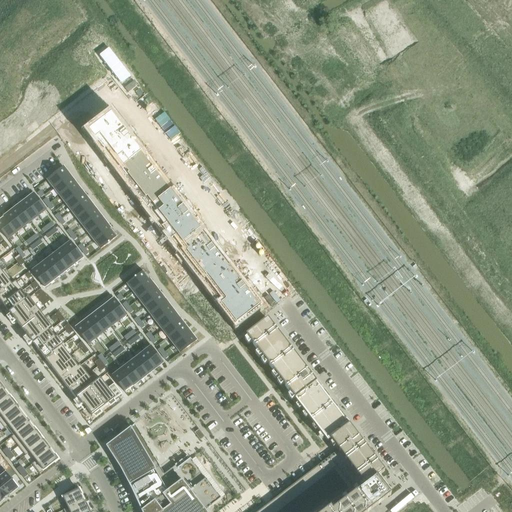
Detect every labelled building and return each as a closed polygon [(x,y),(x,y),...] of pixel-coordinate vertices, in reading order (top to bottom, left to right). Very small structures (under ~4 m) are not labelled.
[(93,129),(89,132),(90,134),(91,133),(96,139),(94,140),(95,141),(98,145),(99,146),(103,151),(103,152),(104,152),(104,153),(107,157),(108,158),(109,160),(110,159),(113,162),(112,163),(113,164),(118,171),(119,172),(124,178),(125,179),(126,179),(127,180),(127,181),(127,182),(128,184),(129,185),(133,190),(134,191),(138,196),(138,197),(140,199),(142,202),(142,203),(144,201),(149,208),(147,209),(147,210),(148,211),(150,213),(151,215),(153,217),(154,219),(155,218),(157,221),(156,222),(158,224),(159,225),(160,227),(162,228),(161,229),(162,229),(163,230),(167,235),(166,235),(168,237),(170,240),(171,241),(171,242),(172,241),(176,247),(176,248),(177,249),(178,249),(183,256),(184,255),(187,260),(192,267),(192,268),(193,268),(197,273),(197,274),(199,276),(199,277),(201,278),(201,279),(203,278),(208,284),(206,286),(207,286),(207,287),(212,293),(213,295),(214,294),(216,296),(215,296),(216,297),(215,298),(216,298),(217,299),(221,305),(222,306),(226,312),(227,313),(230,316),(230,317),(231,318),(232,316),(237,322),(235,324),(236,324),(237,325),(239,324),(239,323),(241,322),(241,321),(244,319),(247,317),(249,316),(257,309),(260,307),(258,305),(254,301),(253,299),(253,298),(250,295),(249,293),(248,293),(247,291),(242,284),(241,285),(238,282),(237,280),(235,278),(236,277),(234,275),(231,270),(230,269),(229,268),(227,266),(225,263),(223,261),(221,258),(220,257),(219,256),(218,254),(211,245),(210,246),(208,244),(208,243),(206,240),(207,240),(200,231),(201,231),(200,230),(199,228),(198,229),(196,225),(194,222),(191,219),(190,217),(188,215),(189,215),(184,209),(183,207),(182,208),(181,206),(180,205),(180,204),(179,204),(179,205),(176,201),(177,200),(175,198),(172,195),(173,194),(171,192),(170,192),(168,189),(165,186),(164,184),(161,181),(160,179),(159,177),(158,176),(156,174),(153,170),(154,169),(153,168),(152,169),(150,166),(148,163),(148,162),(147,162),(141,155),(142,154),(140,152),(139,153),(138,151),(136,149),(134,146),(132,143),(133,142),(132,141),(130,139),(124,131),(123,131),(122,129),(121,127),(120,127),(118,124),(117,122),(116,120),(113,117),(112,115),(107,118),(99,125),(93,129)] [(64,168),(48,180),(54,188),(70,176),(64,168)] [(70,176),(54,188),(60,196),(76,183),(70,176)] [(76,183),(60,196),(65,203),(82,191),(76,183)] [(82,191),(65,203),(71,211),(87,199),(82,191)] [(34,194),(26,200),(39,216),(47,210),(34,194)] [(87,199),(71,211),(77,219),(93,206),(87,199)] [(26,200),(19,206),(31,222),(39,216),(26,200)] [(19,206),(11,212),(23,228),(31,222),(19,206)] [(93,206),(77,219),(83,226),(99,214),(93,206)] [(11,212),(3,218),(16,234),(23,228),(11,212)] [(99,214),(83,226),(89,234),(105,222),(99,214)] [(3,218),(0,220),(0,230),(8,240),(16,234),(3,218)] [(105,222),(89,234),(95,242),(111,229),(105,222)] [(111,229),(95,242),(101,250),(117,237),(111,229)] [(71,242),(63,248),(75,264),(83,258),(71,242)] [(63,248),(55,254),(68,270),(75,264),(63,248)] [(55,254),(48,260),(60,276),(68,270),(55,254)] [(48,260),(40,266),(52,282),(60,276),(48,260)] [(40,266),(32,272),(38,280),(44,288),(52,282),(40,266)] [(0,294),(14,284),(16,282),(15,282),(13,283),(4,270),(2,272),(0,273),(0,294)] [(143,271),(127,284),(133,292),(149,279),(143,271)] [(149,279),(133,292),(139,299),(155,287),(149,279)] [(36,281),(31,285),(34,290),(39,286),(36,281)] [(14,284),(0,294),(0,301),(4,306),(20,293),(23,291),(16,282),(14,284)] [(155,287),(139,299),(145,307),(161,295),(155,287)] [(20,293),(4,306),(10,313),(26,301),(29,299),(29,298),(26,300),(21,293),(23,292),(23,291),(20,293)] [(161,295),(145,307),(151,315),(167,302),(161,295)] [(26,301),(10,313),(10,314),(17,323),(18,324),(18,325),(23,331),(26,334),(32,343),(33,344),(52,330),(53,329),(42,316),(29,299),(26,301)] [(114,299),(106,305),(119,321),(127,315),(114,299)] [(167,302),(151,315),(157,322),(173,310),(167,302)] [(106,305),(99,311),(111,327),(119,321),(106,305)] [(173,310),(157,322),(162,330),(178,318),(173,310)] [(99,311),(91,316),(104,333),(111,327),(99,311)] [(91,316),(84,322),(96,338),(104,333),(91,316)] [(178,318),(162,330),(168,338),(184,325),(178,318)] [(268,319),(246,336),(295,400),(296,401),(298,403),(297,403),(298,404),(303,410),(303,411),(308,417),(309,418),(314,424),(313,424),(314,425),(319,431),(319,432),(324,438),(325,439),(327,442),(330,440),(349,425),(346,422),(345,422),(340,416),(339,415),(335,409),(333,408),(334,408),(330,402),(329,403),(328,401),(329,401),(324,395),(316,384),(317,383),(308,372),(271,324),(268,319)] [(84,322),(75,329),(79,333),(87,344),(88,345),(96,338),(84,322)] [(184,325),(168,338),(174,345),(190,333),(184,325)] [(52,330),(33,344),(39,352),(58,338),(52,330),(53,330),(53,329),(52,330)] [(190,333),(174,345),(180,353),(196,341),(190,333)] [(58,338),(39,352),(45,359),(62,346),(64,345),(58,338)] [(62,346),(45,359),(51,368),(59,362),(63,367),(74,358),(72,359),(62,347),(64,346),(64,345),(62,346)] [(85,346),(80,349),(80,350),(81,349),(85,354),(89,351),(85,346)] [(151,347),(143,353),(156,369),(164,363),(151,347)] [(143,353),(136,359),(148,375),(156,369),(143,353)] [(59,362),(51,368),(61,381),(80,366),(74,358),(63,367),(59,362)] [(136,359),(128,364),(140,380),(148,375),(136,359)] [(102,364),(98,367),(101,372),(106,368),(102,364)] [(128,364),(120,370),(133,386),(140,380),(128,364)] [(80,366),(61,381),(68,390),(87,375),(80,366)] [(120,370),(112,376),(125,393),(133,386),(120,370)] [(87,375),(68,390),(75,399),(77,398),(101,379),(100,379),(94,384),(87,375)] [(77,398),(75,399),(76,399),(77,398),(77,399),(83,406),(84,406),(87,409),(92,417),(94,416),(100,411),(108,405),(114,400),(118,397),(122,394),(114,384),(108,389),(101,379),(77,398)] [(3,387),(0,388),(0,403),(10,395),(6,390),(6,391),(3,387)] [(10,395),(0,403),(0,417),(17,404),(13,399),(13,400),(10,396),(10,395)] [(17,404),(0,417),(0,422),(4,428),(24,413),(20,408),(20,409),(17,405),(17,404)] [(24,413),(4,428),(5,429),(7,427),(13,436),(11,437),(11,438),(31,423),(31,422),(30,422),(28,419),(28,418),(24,413)] [(31,423),(11,438),(18,447),(38,432),(37,431),(34,428),(35,428),(31,423)] [(135,424),(106,447),(127,482),(137,500),(142,511),(206,511),(221,499),(218,496),(191,460),(190,459),(189,459),(173,472),(180,482),(172,488),(166,477),(164,474),(135,425),(135,424)] [(368,511),(369,511),(378,504),(380,503),(389,496),(391,495),(389,493),(377,477),(381,474),(384,472),(358,437),(349,425),(330,440),(327,442),(328,443),(328,442),(329,444),(333,450),(335,452),(332,455),(331,456),(321,464),(319,465),(316,468),(313,470),(305,476),(294,484),(284,492),(283,493),(274,500),(271,502),(257,511),(368,511)] [(38,432),(18,447),(25,456),(45,441),(44,440),(44,441),(41,437),(42,437),(38,432)] [(45,441),(25,456),(26,456),(29,453),(36,461),(32,464),(32,465),(51,450),(51,449),(51,450),(48,446),(45,441)] [(7,448),(3,451),(6,456),(11,452),(7,448)] [(51,450),(32,465),(40,474),(58,460),(55,455),(51,450)] [(11,452),(6,456),(10,460),(14,457),(11,452)] [(21,466),(17,469),(20,474),(25,470),(21,466)] [(3,468),(0,471),(0,482),(10,495),(18,488),(19,488),(3,468)] [(25,470),(20,474),(24,479),(28,475),(25,470)] [(0,482),(0,499),(2,502),(10,495),(0,482)] [(79,490),(63,498),(68,508),(63,510),(63,511),(85,500),(82,495),(79,490)] [(85,500),(63,511),(87,511),(90,511),(87,505),(85,501),(85,500)]
